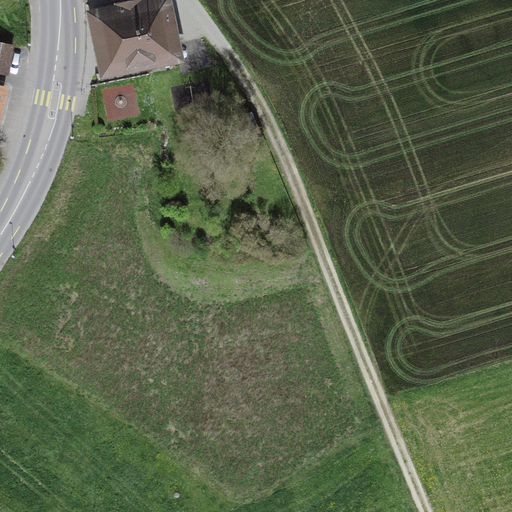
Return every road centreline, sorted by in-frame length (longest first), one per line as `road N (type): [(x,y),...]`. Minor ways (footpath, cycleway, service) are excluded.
road 1 (track): [(424,511),(266,117),(201,0)]
road 2 (primary): [(0,231),(48,123),(59,0)]
